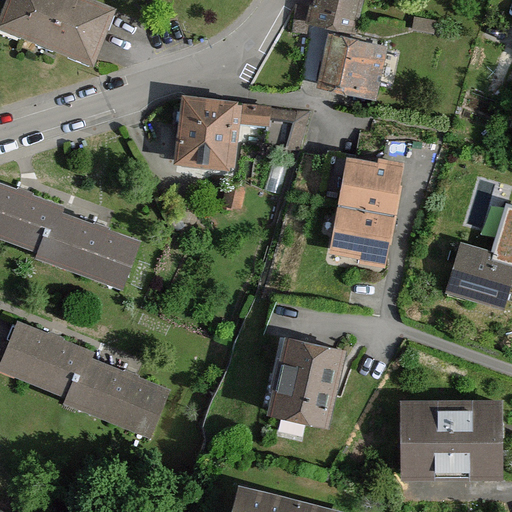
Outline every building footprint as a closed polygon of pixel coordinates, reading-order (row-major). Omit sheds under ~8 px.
[(93,0),(0,0),(0,28),(84,62),(107,5),(93,0)] [(308,0),(304,23),(350,33),(357,0),(308,0)] [(323,35),(310,88),(373,102),(384,48),(323,35)] [(178,94),(167,165),(228,174),(235,123),(264,127),(267,106),(178,94)] [(289,143),(291,123),(271,121),(269,141),(289,143)] [(342,155),(323,258),(380,268),(399,166),(342,155)] [(0,178),(0,237),(36,252),(57,202),(0,178)] [(57,202),(36,252),(111,284),(132,232),(57,202)] [(511,253),(455,239),(441,291),(502,307),(511,270),(511,253)] [(87,339),(9,306),(0,328),(0,362),(65,390),(87,339)] [(259,412),(321,423),(336,344),(273,333),(259,412)] [(167,372),(87,339),(65,390),(146,424),(167,372)] [(393,397),(393,474),(495,474),(495,397),(393,397)] [(343,511),(232,481),(223,511),(343,511)]
